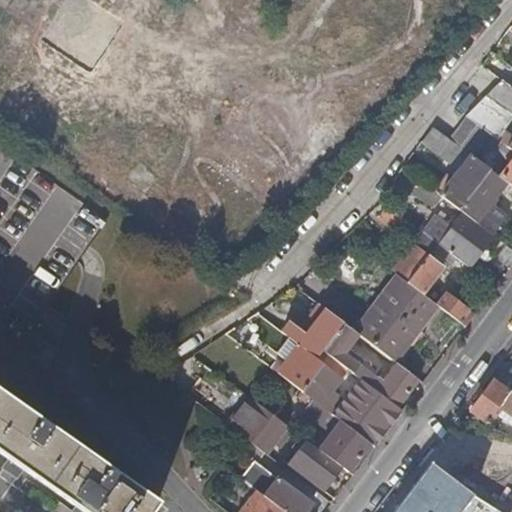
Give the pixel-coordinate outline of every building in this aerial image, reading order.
[(511,87),(502,80),(486,98),(511,116),(511,87)] [(511,118),(511,116),(486,98),(465,118),(467,119),(497,140),(511,118)] [(467,119),(451,141),(478,161),(488,148),(510,165),(500,178),(511,186),(511,150),(497,140),(467,119)] [(436,130),(425,144),(463,172),(455,181),(448,176),(436,192),(460,210),(490,170),(478,161),(451,141),(436,130)] [(0,148),(0,332),(15,343),(103,220),(0,148)] [(464,213),(493,235),(499,226),(482,213),(504,185),(489,174),(490,170),(460,210),(464,213)] [(377,216),(403,235),(410,223),(386,205),(377,216)] [(457,258),(469,267),(478,255),(485,245),(493,235),(464,213),(440,245),(457,258)] [(411,231),(419,236),(422,232),(410,223),(403,235),(407,237),(411,231)] [(419,236),(392,273),(402,280),(421,294),(439,271),(443,274),(452,264),(433,250),(438,244),(422,232),(419,236)] [(433,250),(452,264),(457,258),(440,245),(438,244),(433,250)] [(485,245),(478,255),(486,261),(493,251),(485,245)] [(396,361),(437,306),(436,305),(421,294),(402,280),(362,336),(374,345),(379,349),(396,361)] [(437,306),(465,326),(474,315),(444,293),(436,305),(437,306)] [(282,333),(316,359),(322,351),(342,323),(342,321),(326,310),(306,335),(290,322),(282,333)] [(286,360),(277,372),(303,392),(324,365),(316,359),(282,333),(268,322),(256,337),(286,360)] [(342,323),(322,351),(347,369),(353,374),(360,364),(345,353),(359,334),(343,322),(342,323)] [(379,349),(374,345),(370,350),(375,354),(379,349)] [(324,365),(303,392),(321,406),(330,412),(341,421),(348,426),(371,443),(377,435),(340,407),(337,410),(334,407),(324,400),(333,389),(347,369),(322,351),(316,359),(324,365)] [(372,388),(399,408),(420,379),(397,363),(384,380),(380,377),(372,388)] [(511,390),(495,379),(471,411),(487,423),(499,406),(511,414),(511,390)] [(337,410),(340,407),(346,399),(333,389),(324,400),(334,407),(337,410)] [(0,390),(0,453),(8,459),(3,468),(17,478),(23,469),(75,505),(70,511),(148,511),(157,500),(24,408),(0,390)] [(287,426),(251,399),(231,426),(252,442),(251,443),(266,454),(271,458),(273,454),(268,450),(274,442),(287,426)] [(330,412),(321,406),(313,416),(333,431),(319,450),(341,467),(349,473),(371,443),(348,426),(341,421),(330,412)] [(292,430),(287,426),(274,442),(280,446),(292,430)] [(319,450),(302,437),(299,441),(304,445),(293,461),(326,486),(341,467),(319,450)] [(266,454),(251,443),(244,454),(253,461),(241,479),(256,490),(284,511),(306,511),(312,505),(259,464),(266,454)] [(511,511),(511,509),(510,511),(500,511),(472,495),(433,462),(396,511),(511,511)] [(235,511),(240,506),(217,489),(209,499),(225,511),(235,511)] [(284,511),(256,490),(244,506),(251,511),(284,511)]
